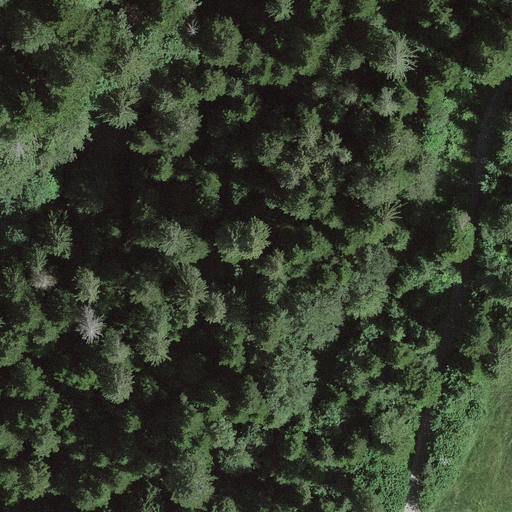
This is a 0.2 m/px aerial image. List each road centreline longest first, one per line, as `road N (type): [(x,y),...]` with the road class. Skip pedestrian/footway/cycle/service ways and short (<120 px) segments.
road 1 (track): [(208,511),(483,131)]
road 2 (track): [(511,79),(483,131),(412,511)]
road 3 (track): [(0,264),(203,0)]
